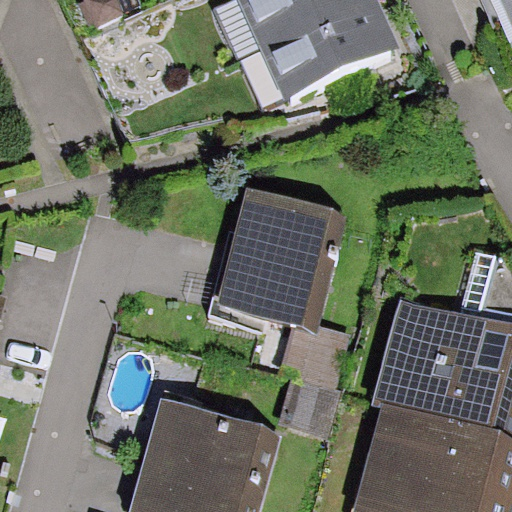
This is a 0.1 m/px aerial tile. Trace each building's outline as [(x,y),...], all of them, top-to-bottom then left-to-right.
[(236,0),(260,52),(375,0),(374,0),(236,0)] [(401,58),(375,0),(260,52),(286,110),(401,58)] [(511,0),(497,0),(511,32),(511,0)] [(349,219),(250,194),(219,312),(294,331),(318,338),(320,331),(349,219)] [(493,324),(506,266),(473,258),(459,316),(493,324)] [(511,431),(511,334),(403,306),(374,413),(383,416),(508,448),(511,431)] [(318,338),(294,331),(282,374),(337,389),(351,339),(320,331),(318,338)] [(342,394),(294,381),(282,426),(329,440),(342,394)] [(132,511),(264,511),(286,439),(164,404),(132,511)] [(511,449),(508,448),(383,416),(357,511),(510,511),(511,506),(511,449)]
